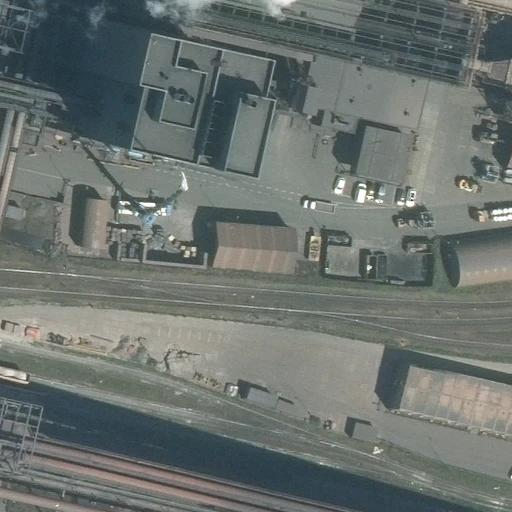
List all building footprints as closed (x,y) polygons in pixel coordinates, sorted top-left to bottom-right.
[(11,116),(11,117),(24,120),(65,129),(70,130),(81,133),(90,134),(107,138),(110,139),(119,141),(124,142),(128,143),(129,139),(133,122),(143,79),(144,75),(154,29),(104,17),(67,9),(61,8),(38,2),(27,0),(26,0),(20,28),(14,26),(12,36),(18,37),(12,63),(23,65),(19,81),(11,116)] [(349,116),(384,123),(399,126),(413,65),(426,0),(82,0),(160,17),(293,47),(289,68),(282,101),(295,104),(296,104),(313,108),(314,108),(315,108),(312,119),(311,125),(321,127),(329,128),(345,132),(349,116)] [(199,65),(195,64),(181,61),(166,57),(163,57),(160,73),(159,75),(162,75),(191,82),(195,83),(232,91),(235,92),(267,99),(269,99),(273,81),(271,81),(239,74),(236,73),(199,65)] [(489,156),(511,162),(511,116),(501,113),(489,156)] [(389,159),(346,150),(342,171),(391,181),(401,134),(395,133),(389,159)] [(99,221),(101,198),(79,197),(75,245),(97,247),(99,221)] [(19,208),(3,204),(1,216),(17,220),(19,208)] [(287,230),(206,222),(202,265),(283,273),(287,230)] [(511,231),(446,241),(452,288),(511,280),(511,231)] [(386,410),(511,439),(511,389),(397,363),(394,374),(386,409),(386,410)]
